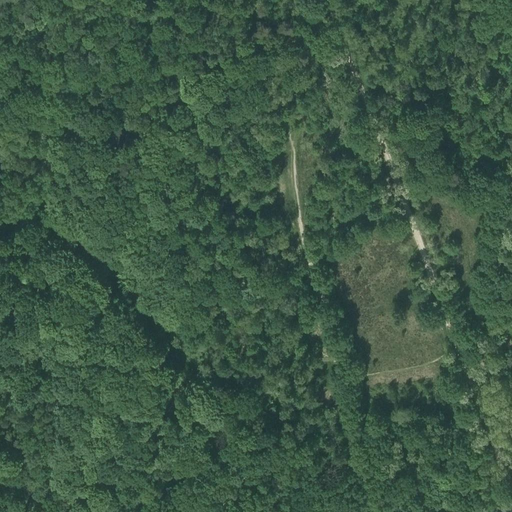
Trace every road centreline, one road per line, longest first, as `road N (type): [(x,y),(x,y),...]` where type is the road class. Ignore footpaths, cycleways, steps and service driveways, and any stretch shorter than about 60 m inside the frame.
road 1 (track): [(327,0),(471,383)]
road 2 (track): [(511,206),(471,383)]
